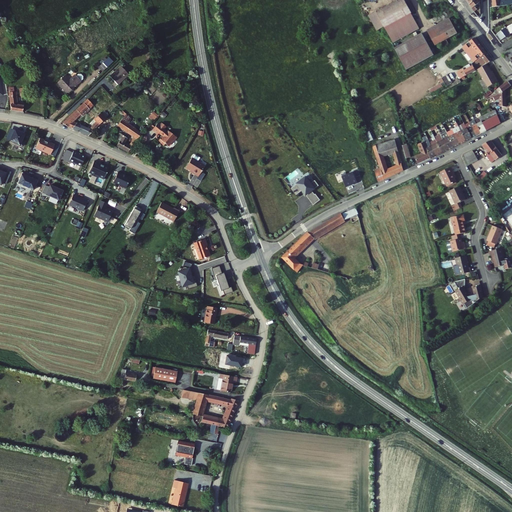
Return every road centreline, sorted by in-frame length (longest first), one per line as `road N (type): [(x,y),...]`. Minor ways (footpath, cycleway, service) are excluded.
road 1 (tertiary): [(260,256),(281,303),(318,351),(511,489)]
road 2 (tertiary): [(193,0),(219,136),(260,256)]
road 3 (unclassified): [(217,511),(222,462),(264,337),(235,268)]
road 4 (residential): [(235,268),(209,207),(67,133)]
road 5 (residential): [(260,256),(323,215),(457,154)]
road 6 (residential): [(457,154),(483,212),(475,239),(487,289)]
